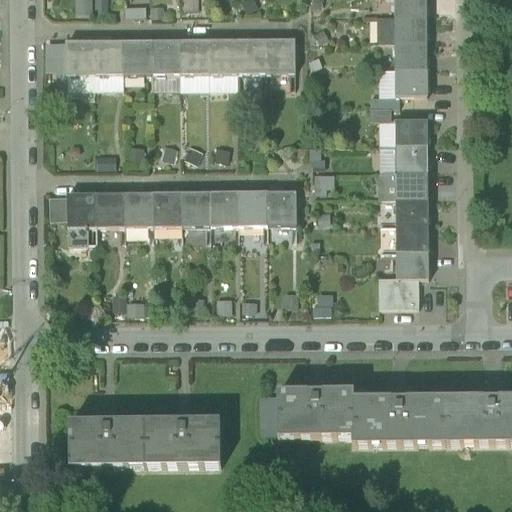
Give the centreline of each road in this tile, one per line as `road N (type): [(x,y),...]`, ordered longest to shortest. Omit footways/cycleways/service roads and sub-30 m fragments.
road 1 (residential): [(26,346),(467,343)]
road 2 (residential): [(20,0),(26,346)]
road 3 (residential): [(467,343),(465,0)]
road 4 (unknown): [(20,38),(299,38)]
road 5 (residential): [(26,346),(26,511)]
